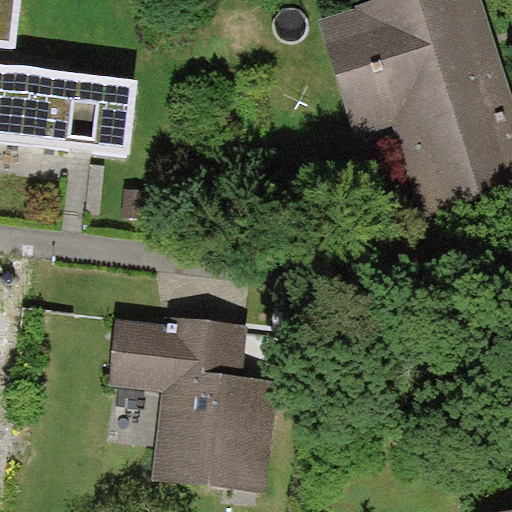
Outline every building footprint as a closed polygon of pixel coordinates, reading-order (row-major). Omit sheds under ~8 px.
[(9,0),(0,0),(0,51),(4,52),(9,0)] [(511,90),(481,0),(405,0),(320,29),(366,162),(406,149),(431,222),(511,194),(511,90)] [(127,93),(0,77),(0,145),(119,160),(127,93)] [(165,397),(155,482),(262,495),(276,388),(238,383),(245,328),(180,320),(178,340),(118,333),(111,390),(165,397)] [(511,511),(511,472),(498,473),(500,511),(511,511)]
